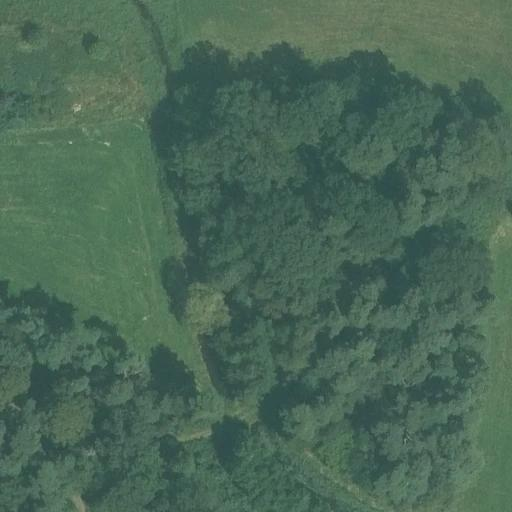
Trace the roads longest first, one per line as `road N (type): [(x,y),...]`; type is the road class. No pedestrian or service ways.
road 1 (track): [(56,482),(220,433),(278,394)]
road 2 (unclassified): [(69,511),(33,429),(0,407)]
